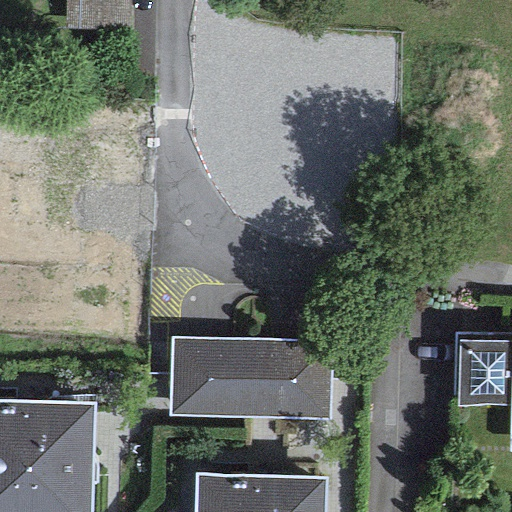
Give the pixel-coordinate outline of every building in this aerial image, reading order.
[(78,0),(78,17),(127,18),(127,0),(78,0)] [(85,142),(14,141),(12,227),(53,228),(52,265),(111,266),(113,205),(84,205),(85,142)] [(347,343),(188,343),(188,422),(347,422),(347,343)] [(116,511),(115,403),(0,403),(0,511),(116,511)] [(342,511),(343,476),(213,477),(212,511),(342,511)]
